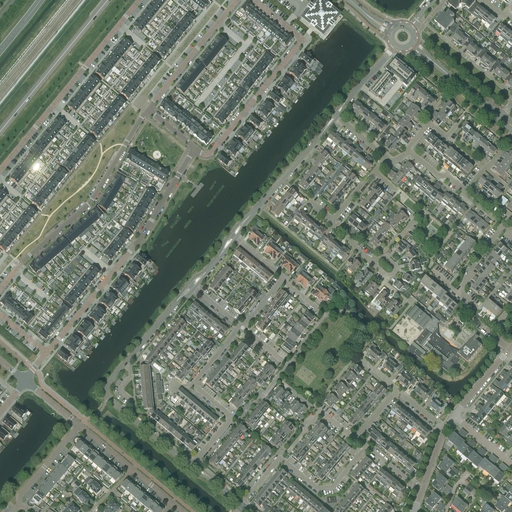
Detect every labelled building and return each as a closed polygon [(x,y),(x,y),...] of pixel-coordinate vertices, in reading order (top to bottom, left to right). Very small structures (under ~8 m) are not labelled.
[(160,0),(154,0),(154,1),(163,9),(167,5),(160,0)] [(206,0),(203,0),(198,7),(202,11),(205,8),(206,9),(211,3),(206,0)] [(301,20),(316,33),(322,38),(340,16),(319,0),(317,0),(311,8),(310,7),(306,11),(308,12),(301,20)] [(458,7),(459,6),(462,6),(461,0),(452,0),(449,4),(448,4),(452,8),(450,10),(456,14),(457,12),(456,11),(458,7)] [(461,0),(462,6),(465,5),(466,6),(466,7),(469,9),(467,11),(470,13),(471,11),(473,10),(474,8),(472,6),(475,2),(475,1),(474,2),(472,0),(461,0)] [(154,1),(150,5),(160,13),(163,9),(154,1)] [(246,2),(239,12),(243,15),(251,6),(246,2)] [(150,5),(147,9),(156,17),(160,13),(150,5)] [(251,6),(243,15),(244,14),(247,17),(246,18),(247,18),(254,9),(251,6)] [(476,10),(474,8),(473,10),(471,11),(478,17),(484,9),(480,6),(476,10)] [(147,9),(143,14),(153,22),(156,17),(147,9)] [(254,9),(247,18),(247,19),(250,21),(258,12),(255,9),(254,9)] [(484,9),(478,17),(479,16),(483,19),(488,13),(484,9)] [(456,14),(450,10),(445,16),(446,16),(445,17),(442,15),(438,20),(436,21),(436,22),(436,23),(438,25),(437,26),(445,32),(447,30),(448,31),(448,30),(453,34),(458,28),(461,24),(458,22),(456,25),(451,21),(454,18),(457,20),(459,18),(455,14),(456,14)] [(258,12),(250,21),(251,22),(254,24),(262,15),(259,13),(258,12)] [(185,13),(182,17),(191,25),(195,20),(185,13)] [(486,24),(492,16),(488,13),(483,19),(482,20),(486,24)] [(143,14),(140,18),(150,26),(153,22),(143,14)] [(262,15),(254,24),(255,23),(257,24),(259,26),(257,27),(258,27),(265,18),(263,16),(262,15)] [(492,16),(486,24),(490,27),(488,29),(491,31),(496,24),(494,22),(496,20),(492,16)] [(182,17),(178,22),(179,22),(188,29),(191,25),(182,17)] [(140,18),(136,22),(146,30),(145,28),(148,25),(149,26),(150,26),(140,18)] [(265,18),(258,27),(260,29),(261,30),(269,21),(267,20),(265,18)] [(269,21),(261,30),(262,30),(263,29),(265,31),(266,32),(273,24),(271,23),(269,21)] [(136,22),(133,26),(143,34),(146,30),(136,22)] [(179,22),(176,26),(176,27),(177,27),(184,33),(188,29),(179,22)] [(273,24),(266,32),(269,34),(270,35),(277,27),(276,26),(273,24)] [(500,35),(506,28),(502,25),(499,28),(497,26),(491,33),(494,35),(496,32),(500,35)] [(173,31),(181,37),(184,33),(177,27),(176,27),(173,31)] [(277,27),(270,35),(273,38),(274,38),(280,30),(277,27)] [(456,44),(463,36),(459,32),(461,30),(458,28),(453,34),(452,35),(454,37),(452,39),(454,41),(454,42),(455,43),(455,44),(456,44)] [(506,28),(500,35),(499,37),(503,40),(510,32),(506,28)] [(172,29),(168,34),(177,41),(181,37),(173,31),(172,29)] [(280,30),(274,38),(278,41),(284,33),(280,30)] [(508,42),(511,37),(511,33),(510,32),(503,40),(507,43),(508,42)] [(284,33),(278,41),(281,44),(280,45),(280,46),(288,36),(284,33)] [(466,47),(472,39),(465,33),(463,36),(456,44),(457,45),(458,45),(459,45),(460,45),(462,47),(464,45),(466,47)] [(168,34),(165,38),(174,46),(177,41),(168,34)] [(288,36),(280,46),(284,49),(292,40),(288,37),(288,36)] [(219,37),(216,41),(223,48),(224,47),(227,43),(219,37)] [(165,38),(161,42),(171,50),(174,46),(165,38)] [(123,39),(120,44),(130,52),(133,47),(123,39)] [(472,39),(466,47),(468,49),(466,51),(468,53),(468,54),(469,54),(469,55),(470,56),(477,47),(473,44),(475,41),(472,39)] [(216,41),(212,46),(221,53),(222,53),(225,49),(224,47),(223,48),(216,41)] [(161,42),(158,46),(167,54),(171,50),(161,42)] [(120,44),(116,48),(126,56),(130,52),(120,44)] [(492,44),(489,47),(496,53),(499,50),(492,44)] [(158,46),(154,51),(164,58),(167,54),(158,46)] [(212,46),(209,50),(218,57),(221,53),(212,46)] [(477,47),(470,56),(471,57),(472,57),(473,57),(476,59),(477,56),(480,58),(486,51),(483,49),(481,51),(477,47)] [(116,48),(113,52),(123,60),(121,59),(124,55),(126,56),(116,48)] [(209,50),(206,54),(213,60),(215,62),(219,57),(218,57),(209,50)] [(483,67),(484,67),(491,59),(487,55),(489,53),(486,51),(480,58),(482,60),(480,62),(482,64),(482,66),(483,67)] [(113,52),(109,56),(119,64),(123,60),(113,52)] [(265,52),(261,56),(270,64),(274,59),(265,52)] [(150,54),(146,59),(156,67),(160,62),(150,54)] [(206,54),(202,58),(210,64),(213,60),(206,54)] [(304,54),(300,59),(306,64),(305,66),(309,70),(311,68),(310,67),(314,62),(309,58),(310,58),(307,55),(306,56),(304,54)] [(109,56),(106,61),(116,68),(119,64),(109,56)] [(261,56),(258,60),(267,68),(270,64),(261,56)] [(202,58),(199,62),(208,70),(212,66),(210,64),(202,58)] [(143,63),(153,71),(156,67),(146,59),(148,60),(145,64),(143,63)] [(385,74),(370,92),(376,97),(391,79),(389,78),(392,74),(403,83),(401,86),(406,89),(416,77),(412,73),(410,75),(407,73),(409,71),(405,68),(403,69),(397,64),(399,63),(395,59),(385,72),(384,73),(385,74)] [(491,59),(484,67),(485,68),(486,69),(487,68),(489,70),(491,68),(494,70),(500,62),(497,60),(495,62),(491,59)] [(258,60),(254,65),(264,72),(267,68),(258,60)] [(106,61),(103,65),(112,72),(111,71),(114,68),(116,69),(116,68),(106,61)] [(500,62),(494,70),(496,72),(494,74),(496,76),(496,77),(497,78),(498,79),(505,70),(501,67),(502,64),(500,62)] [(143,63),(139,67),(149,75),(153,71),(143,63)] [(197,63),(193,68),(203,75),(206,71),(197,63)] [(295,64),(292,67),(293,68),(301,76),(303,77),(307,72),(307,73),(309,70),(305,66),(303,69),(296,64),(295,64)] [(103,65),(99,69),(109,77),(108,76),(112,72),(103,65)] [(254,65),(251,69),(252,70),(253,70),(260,76),(264,72),(254,65)] [(139,67),(136,71),(146,79),(149,75),(139,67)] [(193,68),(190,72),(199,79),(203,75),(193,68)] [(293,68),(289,73),(295,78),(293,81),(298,85),(300,82),(298,80),(301,76),(293,68)] [(99,69),(96,73),(106,81),(109,77),(99,69)] [(249,74),(257,81),(260,76),(253,70),(252,70),(249,74)] [(505,70),(498,79),(498,80),(499,80),(500,80),(501,80),(503,82),(505,79),(507,81),(511,75),(511,76),(509,75),(509,74),(505,70)] [(136,71),(133,75),(142,83),(146,79),(136,71)] [(190,72),(186,76),(196,84),(199,79),(190,72)] [(247,73),(244,77),(253,85),(257,81),(249,74),(247,73)] [(133,76),(130,80),(139,87),(142,83),(133,75),(132,75),(133,76)] [(186,76),(183,80),(191,87),(192,88),(196,84),(186,76)] [(91,77),(88,81),(98,89),(101,85),(100,83),(91,77)] [(244,77),(240,81),(250,89),(253,85),(244,77)] [(285,78),(281,83),(290,90),(292,91),(295,87),(298,85),(293,81),(291,83),(285,78)] [(126,83),(126,84),(135,92),(139,87),(130,80),(127,84),(126,83)] [(183,80),(179,84),(188,91),(191,87),(183,80)] [(88,81),(84,85),(94,93),(98,89),(88,81)] [(240,81),(237,86),(246,93),(250,89),(240,81)] [(279,83),(277,86),(278,87),(277,87),(283,93),(281,95),(286,99),(288,96),(286,94),(290,90),(281,83),(280,83),(279,83)] [(126,84),(122,88),(132,96),(135,92),(126,84)] [(179,84),(176,89),(185,96),(189,92),(188,91),(179,84)] [(84,85),(81,89),(91,98),(94,93),(84,85)] [(413,99),(421,89),(416,85),(411,91),(414,93),(411,97),(413,99)] [(122,88),(119,92),(128,100),(132,96),(122,88)] [(237,88),(233,92),(242,99),(246,95),(237,88)] [(81,89),(78,94),(87,102),(88,101),(87,101),(90,97),(91,98),(81,89)] [(426,93),(421,89),(413,99),(415,100),(418,97),(421,99),(426,93)] [(233,92),(230,96),(239,104),(242,99),(233,92)] [(273,93),(269,98),(275,103),(273,105),(278,109),(280,106),(278,105),(282,100),(278,97),(278,96),(275,94),(273,93)] [(431,97),(426,93),(421,99),(424,101),(421,105),(423,107),(431,97)] [(78,94),(74,98),(84,106),(87,102),(78,94)] [(116,96),(112,101),(121,109),(125,104),(116,96)] [(230,96),(226,100),(236,108),(239,104),(230,96)] [(431,97),(423,107),(425,108),(428,105),(431,107),(436,102),(431,97)] [(74,98),(71,102),(81,110),(84,106),(74,98)] [(161,106),(159,108),(164,111),(171,103),(166,99),(164,102),(164,101),(160,106),(161,106)] [(226,100),(223,104),(232,112),(236,108),(226,100)] [(110,105),(109,106),(118,113),(121,109),(112,101),(113,102),(110,106),(110,105)] [(71,102),(67,106),(77,115),(81,110),(71,102)] [(265,102),(261,107),(270,114),(274,110),(276,111),(278,109),(273,105),(271,107),(265,102)] [(354,116),(362,106),(357,102),(352,108),(355,110),(352,114),(354,116)] [(443,102),(441,104),(451,112),(451,111),(453,113),(454,113),(456,110),(456,109),(454,107),(455,107),(449,102),(447,105),(443,102)] [(171,103),(164,111),(168,115),(175,106),(171,103)] [(223,104),(219,109),(229,116),(232,112),(223,104)] [(441,112),(446,117),(451,112),(441,104),(439,106),(443,109),(441,112)] [(175,106),(168,115),(172,118),(180,109),(176,105),(175,106)] [(109,106),(106,110),(115,117),(118,113),(109,106)] [(367,110),(362,106),(354,116),(356,117),(359,114),(362,116),(367,110)] [(410,111),(419,118),(421,116),(417,113),(420,110),(414,106),(410,111)] [(259,107),(257,110),(258,111),(257,112),(263,117),(261,119),(266,123),(268,121),(266,119),(270,114),(261,107),(260,108),(259,107)] [(105,109),(102,113),(111,121),(115,117),(106,110),(105,109)] [(180,109),(172,118),(177,122),(177,121),(184,112),(180,109)] [(219,109),(216,113),(225,120),(229,116),(219,109)] [(372,114),(367,110),(362,116),(365,118),(362,122),(364,124),(372,114)] [(184,112),(177,121),(181,124),(189,115),(184,111),(184,112)] [(410,111),(406,115),(412,120),(414,117),(418,120),(419,118),(410,111)] [(433,114),(442,122),(446,117),(441,112),(438,115),(435,112),(433,114)] [(102,113),(98,117),(108,125),(111,121),(102,113)] [(216,113),(212,117),(222,125),(225,120),(216,113)] [(377,118),(372,114),(364,124),(366,125),(369,122),(372,124),(377,118)] [(442,122),(433,114),(431,116),(435,119),(433,122),(438,127),(442,122)] [(189,115),(181,124),(185,128),(191,120),(192,120),(193,118),(189,115)] [(406,115),(402,120),(411,128),(413,126),(409,123),(412,120),(406,115)] [(253,116),(249,122),(251,123),(251,124),(254,126),(259,130),(263,125),(264,126),(266,123),(261,119),(259,122),(253,116)] [(98,117),(95,122),(104,129),(108,125),(98,117)] [(382,122),(377,118),(372,124),(375,126),(371,130),(374,132),(382,122)] [(58,119),(54,123),(62,130),(63,130),(66,126),(58,119)] [(411,128),(402,120),(400,119),(397,122),(397,125),(400,128),(401,128),(403,130),(404,130),(406,127),(409,130),(411,128)] [(191,120),(185,128),(190,131),(196,123),(192,120),(191,120)] [(95,122),(91,126),(101,134),(104,129),(95,122)] [(382,122),(374,132),(376,134),(379,130),(382,132),(387,127),(382,122)] [(464,139),(472,130),(467,126),(469,124),(466,122),(461,128),(464,130),(462,132),(465,134),(462,138),(464,139)] [(54,123),(51,128),(58,134),(62,130),(54,123)] [(196,123),(190,131),(193,134),(194,135),(200,127),(196,123)] [(92,127),(89,131),(97,138),(101,134),(91,126),(92,127)] [(193,134),(193,135),(197,138),(205,129),(201,126),(200,127),(194,135),(193,134)] [(245,127),(241,131),(250,138),(249,139),(251,140),(255,135),(256,136),(258,133),(253,129),(251,132),(245,127)] [(51,128),(47,132),(55,138),(58,134),(51,128)] [(400,128),(397,133),(406,140),(408,138),(404,135),(407,132),(404,130),(403,130),(401,128),(400,128)] [(205,129),(197,138),(201,142),(209,133),(205,129)] [(472,130),(464,139),(466,141),(469,137),(472,140),(477,134),(478,133),(477,132),(475,130),(473,130),(473,131),(472,130)] [(241,131),(237,136),(243,141),(241,144),(246,147),(248,145),(246,143),(249,139),(250,138),(241,131)] [(47,132),(44,136),(51,142),(55,138),(47,132)] [(429,145),(435,138),(433,137),(435,134),(434,132),(431,135),(430,134),(424,141),(429,145)] [(209,133),(201,142),(206,146),(207,144),(211,140),(211,139),(213,136),(209,133)] [(333,143),(339,135),(336,134),(335,135),(332,133),(327,138),(333,143)] [(397,133),(393,137),(398,142),(401,139),(404,143),(406,140),(397,133)] [(474,148),(482,138),(482,137),(482,136),(480,134),(478,134),(477,134),(472,140),(475,142),(472,146),(474,148)] [(85,135),(81,140),(91,148),(95,143),(87,137),(85,135)] [(333,143),(337,147),(342,141),(339,139),(341,137),(339,135),(333,143)] [(43,136),(40,140),(50,148),(53,144),(51,143),(51,142),(44,136),(43,136)] [(393,137),(389,142),(396,148),(397,146),(396,145),(398,142),(393,137)] [(434,149),(439,142),(438,141),(440,138),(438,137),(436,139),(435,138),(429,145),(434,149)] [(482,138),(474,148),(476,149),(479,146),(482,148),(487,142),(482,138)] [(337,147),(342,151),(350,141),(348,139),(345,143),(342,141),(337,147)] [(40,141),(37,145),(46,152),(49,148),(50,148),(40,140),(40,141)] [(81,140),(78,144),(88,152),(91,148),(81,140)] [(439,142),(434,149),(438,152),(444,146),(442,144),(445,142),(443,140),(441,143),(439,142)] [(233,141),(229,146),(238,153),(242,148),(244,150),(246,147),(241,144),(239,146),(233,141)] [(342,151),(347,155),(352,149),(349,147),(352,143),(350,141),(342,151)] [(396,148),(389,142),(384,147),(390,152),(392,149),(394,150),(396,148)] [(487,142),(482,148),(485,150),(482,154),(484,156),(492,146),(487,142)] [(78,144),(74,148),(76,150),(84,156),(88,152),(78,144)] [(444,146),(438,152),(443,156),(450,148),(449,148),(448,149),(447,148),(449,146),(448,144),(445,147),(444,146)] [(36,145),(33,149),(34,150),(42,156),(43,157),(46,153),(46,152),(37,145),(36,145)] [(229,146),(225,151),(232,156),(230,158),(234,162),(237,159),(236,159),(240,154),(238,153),(229,146)] [(492,146),(484,156),(486,157),(489,154),(492,156),(496,150),(492,146)] [(450,148),(443,156),(442,157),(447,161),(454,152),(453,151),(455,148),(454,147),(451,150),(450,148)] [(347,155),(352,159),(360,149),(358,148),(355,151),(352,149),(347,155)] [(352,159),(357,163),(362,157),(359,155),(362,151),(360,149),(352,159)] [(31,153),(31,154),(38,160),(42,156),(34,150),(31,153)] [(76,150),(73,154),(81,161),(84,156),(76,150)] [(129,155),(124,162),(129,165),(136,154),(134,153),(129,150),(127,154),(129,155)] [(447,161),(452,165),(453,163),(459,156),(457,155),(460,152),(458,150),(456,153),(454,152),(447,161)] [(319,156),(326,161),(330,156),(323,151),(319,156)] [(71,152),(67,157),(77,165),(81,161),(73,154),(71,152)] [(503,154),(511,161),(511,152),(509,155),(505,152),(503,154)] [(27,158),(37,165),(40,161),(38,160),(31,154),(27,158)] [(136,154),(129,165),(134,168),(140,157),(136,154)] [(511,162),(511,161),(503,154),(501,156),(505,159),(503,162),(510,168),(511,167),(510,165),(511,162)] [(222,155),(217,160),(220,162),(219,162),(222,165),(223,164),(228,169),(232,164),(234,162),(230,158),(228,160),(222,155)] [(459,156),(453,163),(452,165),(456,168),(464,160),(462,159),(465,156),(463,155),(461,157),(459,156)] [(322,166),(326,161),(319,156),(315,160),(322,166)] [(357,163),(362,167),(370,157),(367,156),(364,159),(362,157),(357,163)] [(67,157),(63,161),(73,169),(77,165),(67,157)] [(140,157),(134,168),(139,171),(140,169),(145,160),(140,157)] [(370,157),(362,167),(361,169),(361,170),(363,172),(365,173),(366,171),(367,171),(371,165),(369,163),(372,159),(370,157)] [(27,158),(24,162),(32,168),(33,170),(37,165),(27,158)] [(464,160),(456,168),(461,172),(463,170),(468,164),(467,162),(469,160),(467,158),(465,161),(464,160)] [(140,169),(139,171),(143,173),(144,171),(150,163),(145,160),(140,169)] [(315,160),(312,165),(321,172),(318,170),(322,166),(315,160)] [(63,161),(60,165),(70,174),(73,169),(63,161)] [(24,162),(20,166),(28,173),(32,168),(24,162)] [(468,164),(463,170),(467,174),(473,168),(472,166),(474,164),(472,162),(470,165),(468,164)] [(495,164),(504,172),(506,173),(510,168),(503,162),(501,165),(497,162),(495,164)] [(144,171),(143,173),(148,176),(154,165),(150,163),(144,171)] [(402,166),(409,172),(413,168),(408,163),(405,166),(404,164),(402,166)] [(504,172),(495,164),(493,166),(497,169),(495,172),(500,177),(504,172)] [(154,165),(148,176),(153,179),(154,177),(159,168),(154,165)] [(310,172),(317,177),(321,172),(312,165),(311,165),(314,167),(310,172)] [(20,166),(17,171),(26,178),(30,174),(28,173),(20,166)] [(405,177),(409,172),(402,166),(400,168),(402,170),(400,173),(405,177)] [(59,168),(55,172),(64,179),(68,175),(59,168)] [(159,168),(154,177),(158,180),(163,171),(159,168)] [(17,171),(13,175),(23,183),(26,178),(17,171)] [(55,171),(51,176),(61,183),(64,179),(55,172),(55,171)] [(158,180),(157,181),(162,185),(163,182),(165,184),(168,178),(166,177),(168,174),(163,171),(158,180)] [(313,182),(317,177),(310,172),(306,176),(313,182)] [(401,182),(405,177),(400,173),(397,175),(393,172),(392,174),(401,182)] [(118,173),(115,178),(123,183),(126,178),(118,173)] [(347,178),(353,184),(357,179),(351,174),(347,178)] [(401,182),(392,174),(390,176),(394,180),(391,182),(397,187),(401,182)] [(13,175),(10,179),(17,185),(19,187),(23,183),(13,175)] [(51,176),(47,180),(57,188),(61,183),(51,176)] [(309,187),(313,182),(306,176),(302,181),(309,187)] [(419,190),(428,178),(426,176),(423,180),(420,178),(414,185),(419,190)] [(483,187),(491,178),(489,176),(486,180),(483,177),(478,183),(483,187)] [(115,178),(112,183),(120,188),(123,183),(115,178)] [(350,188),(353,184),(347,178),(343,183),(350,188)] [(425,191),(430,186),(427,184),(430,180),(428,178),(419,190),(423,194),(425,191)] [(491,178),(483,187),(481,189),(486,193),(493,186),(490,183),(493,179),(491,178)] [(47,180),(44,184),(53,192),(57,188),(47,180)] [(309,187),(302,181),(298,186),(305,191),(309,187)] [(112,183),(109,188),(117,192),(120,188),(112,183)] [(346,193),(350,188),(343,183),(339,188),(346,193)] [(44,184),(40,188),(42,190),(50,196),(53,192),(44,184)] [(430,196),(438,186),(436,184),(433,188),(430,186),(425,191),(430,196)] [(493,195),(500,186),(499,184),(495,188),(493,186),(486,193),(491,197),(493,195)] [(433,202),(435,200),(440,194),(437,192),(440,188),(438,186),(430,196),(429,198),(433,202)] [(500,186),(493,195),(498,200),(503,194),(499,191),(503,187),(500,186)] [(109,187),(106,192),(115,197),(117,192),(109,188),(109,187)] [(372,192),(379,198),(383,193),(376,187),(372,192)] [(342,198),(346,193),(339,188),(335,192),(342,198)] [(145,189),(142,194),(153,200),(156,195),(146,189),(145,189)] [(287,194),(294,200),(295,201),(299,196),(291,189),(287,194)] [(42,190),(38,194),(46,201),(50,196),(42,190)] [(0,191),(0,198),(5,202),(8,198),(7,197),(0,191)] [(106,192),(104,197),(112,202),(115,197),(106,192)] [(338,203),(342,198),(335,192),(331,197),(338,203)] [(375,202),(379,198),(372,192),(368,197),(375,202)] [(37,193),(34,198),(43,205),(46,201),(38,194),(37,193)] [(441,202),(448,195),(446,193),(443,196),(440,194),(435,200),(440,204),(441,202)] [(142,194),(140,198),(150,205),(153,200),(142,194)] [(287,194),(283,198),(289,204),(290,204),(294,200),(287,194)] [(448,204),(454,197),(452,195),(450,197),(448,195),(441,202),(446,206),(448,204)] [(104,197),(101,201),(109,206),(112,202),(104,197)] [(338,203),(331,197),(327,202),(334,207),(338,203)] [(371,207),(375,202),(368,197),(365,202),(371,207)] [(448,204),(453,208),(458,203),(455,200),(456,199),(454,197),(448,204)] [(502,206),(506,200),(502,197),(498,202),(498,203),(502,206)] [(34,198),(30,202),(31,203),(39,209),(43,205),(34,198)] [(140,198),(137,203),(138,204),(147,209),(150,205),(140,198)] [(283,198),(279,203),(286,208),(289,204),(283,198)] [(101,201),(98,206),(106,211),(109,206),(101,201)] [(371,207),(365,202),(361,206),(367,212),(371,207)] [(282,213),(286,208),(279,203),(275,207),(282,213)] [(458,212),(464,205),(462,203),(460,205),(458,203),(453,208),(451,210),(456,214),(458,212)] [(138,204),(135,208),(144,214),(147,209),(138,204)] [(464,205),(458,212),(463,216),(467,211),(464,208),(466,207),(464,205)] [(28,207),(24,211),(33,218),(37,214),(28,207)] [(282,213),(275,207),(271,212),(278,218),(282,213)] [(97,208),(93,212),(99,219),(103,215),(97,208)] [(134,208),(131,212),(142,219),(144,214),(135,208),(134,208)] [(395,215),(404,222),(408,217),(404,214),(406,212),(401,208),(399,211),(400,211),(396,216),(395,215)] [(23,210),(20,215),(30,223),(33,218),(24,211),(23,210)] [(299,224),(300,223),(307,214),(302,210),(294,220),(299,224)] [(468,221),(474,214),(471,211),(464,218),(468,221)] [(93,212),(89,215),(95,223),(99,219),(93,212)] [(131,212),(128,217),(139,223),(142,219),(131,212)] [(352,226),(358,220),(360,217),(355,213),(353,216),(347,222),(352,226)] [(300,223),(304,227),(310,220),(305,216),(307,214),(300,223)] [(404,222),(395,215),(393,214),(389,218),(398,225),(401,221),(404,223),(404,222)] [(474,214),(468,221),(472,225),(478,217),(474,214)] [(20,215),(16,219),(26,227),(30,223),(20,215)] [(88,215),(84,219),(91,226),(95,223),(89,215),(88,215)] [(128,217),(126,222),(127,222),(136,228),(139,223),(128,217)] [(478,217),(472,225),(475,228),(482,220),(478,217)] [(394,230),(398,225),(389,218),(385,223),(394,230)] [(16,219),(13,223),(23,231),(26,227),(16,219)] [(84,219),(80,222),(87,230),(91,226),(84,219)] [(315,224),(310,220),(304,227),(309,231),(315,224)] [(352,226),(357,230),(362,223),(358,220),(352,226)] [(482,220),(475,228),(479,231),(485,223),(482,220)] [(80,222),(76,226),(83,233),(87,230),(80,222)] [(127,222),(124,227),(133,233),(136,228),(127,222)] [(13,223),(9,228),(19,236),(23,231),(13,223)] [(362,223),(357,230),(362,234),(367,227),(362,223)] [(385,223),(381,228),(387,233),(391,229),(393,230),(394,230),(385,223)] [(485,223),(479,231),(483,234),(489,226),(485,223)] [(315,224),(309,231),(308,233),(313,237),(314,236),(322,226),(320,228),(315,224)] [(76,226),(72,230),(79,237),(83,233),(76,226)] [(253,243),(260,234),(257,232),(259,230),(255,226),(250,232),(252,234),(248,239),(253,243)] [(321,241),(325,236),(323,235),(327,230),(322,226),(314,236),(321,241)] [(9,228),(6,232),(16,240),(19,236),(9,228)] [(122,228),(119,232),(128,240),(131,235),(122,228)] [(381,228),(377,233),(383,238),(387,233),(381,228)] [(72,229),(68,233),(75,240),(79,237),(72,230),(72,229)] [(6,232),(2,236),(12,244),(16,240),(6,232)] [(119,232),(115,236),(124,244),(128,240),(119,232)] [(68,233),(64,237),(70,244),(75,240),(68,233)] [(377,233),(373,238),(381,245),(379,243),(383,238),(377,233)] [(260,234),(253,243),(258,246),(262,242),(264,243),(268,239),(263,235),(262,237),(260,234)] [(327,247),(334,239),(330,235),(327,238),(325,236),(321,241),(323,243),(322,245),(326,248),(327,247)] [(2,236),(0,239),(0,241),(8,248),(12,244),(2,236)] [(115,236),(111,241),(121,248),(124,244),(115,236)] [(62,238),(58,242),(64,249),(68,246),(62,238)] [(381,245),(373,238),(370,243),(369,242),(367,245),(372,249),(374,247),(377,250),(381,245)] [(465,242),(473,249),(476,244),(469,238),(465,242)] [(327,247),(332,251),(338,245),(333,241),(335,239),(334,239),(327,247)] [(269,256),(276,248),(273,246),(275,243),(271,240),(266,245),(268,247),(264,252),(269,256)] [(400,256),(407,248),(404,246),(406,244),(402,240),(397,245),(400,247),(396,252),(400,256)] [(0,241),(0,248),(5,252),(5,253),(8,248),(0,241)] [(111,241),(108,245),(117,253),(121,248),(111,241)] [(58,242),(54,246),(60,253),(64,249),(58,242)] [(473,249),(465,242),(462,246),(469,253),(473,249)] [(495,248),(503,254),(505,256),(509,250),(507,249),(506,249),(499,243),(495,248)] [(108,245),(104,249),(114,257),(117,253),(108,245)] [(337,255),(344,247),(342,249),(338,245),(332,251),(330,253),(335,257),(337,255)] [(54,246),(50,249),(56,257),(60,253),(54,246)] [(417,256),(415,253),(417,252),(415,250),(417,248),(415,246),(408,251),(410,253),(405,257),(409,262),(417,256)] [(469,253),(462,246),(458,250),(466,257),(469,253)] [(276,248),(269,256),(274,260),(278,255),(280,257),(285,251),(280,247),(278,250),(276,248)] [(344,247),(337,255),(337,256),(338,255),(343,259),(341,261),(343,262),(348,256),(346,254),(349,251),(344,247)] [(492,252),(500,258),(503,254),(495,248),(492,252)] [(50,249),(46,253),(52,260),(56,257),(50,249)] [(104,249),(101,253),(110,261),(114,257),(104,249)] [(235,262),(243,253),(239,249),(233,256),(235,258),(234,261),(235,262)] [(466,257),(458,250),(455,255),(462,261),(466,257)] [(488,256),(496,262),(500,258),(492,252),(488,256)] [(46,253),(41,256),(48,264),(52,260),(46,253)] [(247,256),(243,253),(235,262),(236,263),(239,260),(241,263),(247,256)] [(285,270),(292,262),(289,259),(292,257),(287,253),(282,259),(285,261),(281,266),(285,270)] [(140,255),(136,260),(142,265),(140,268),(145,271),(147,269),(146,268),(150,264),(145,259),(142,256),(142,257),(140,255)] [(462,261),(455,255),(451,259),(459,265),(462,261)] [(37,260),(44,267),(48,264),(41,256),(37,260)] [(251,260),(247,256),(241,263),(239,265),(242,268),(243,269),(251,260)] [(496,262),(488,256),(485,260),(487,262),(493,267),(493,266),(496,262)] [(459,265),(451,259),(448,263),(455,269),(459,265)] [(37,260),(33,264),(40,271),(44,267),(37,260)] [(255,263),(251,260),(243,269),(244,270),(247,267),(250,270),(255,263)] [(353,273),(360,265),(354,260),(352,263),(349,261),(343,268),(346,271),(348,269),(353,273)] [(410,266),(409,266),(411,272),(413,271),(414,274),(418,273),(421,273),(420,267),(422,266),(422,263),(421,260),(415,262),(415,265),(410,266)] [(292,262),(285,270),(290,273),(294,269),(296,271),(301,265),(296,261),(294,263),(292,262)] [(483,266),(491,272),(495,268),(493,266),(493,267),(487,262),(483,266)] [(259,266),(255,263),(250,270),(252,272),(250,274),(252,276),(259,266)] [(455,269),(448,263),(444,267),(452,274),(455,269)] [(33,264),(29,267),(36,274),(40,271),(33,264)] [(130,265),(128,268),(128,269),(128,270),(136,277),(138,278),(142,274),(143,274),(145,271),(140,268),(138,270),(132,265),(131,266),(130,265)] [(90,266),(86,270),(96,278),(99,273),(90,266)] [(264,270),(259,266),(252,276),(253,277),(255,274),(258,277),(264,270)] [(480,270),(488,276),(491,272),(483,266),(480,270)] [(222,272),(231,279),(232,277),(230,275),(232,273),(226,267),(222,272)] [(300,285),(307,277),(304,275),(306,272),(302,269),(297,274),(299,276),(295,281),(300,285)] [(86,270),(83,274),(92,282),(96,278),(86,270)] [(128,270),(124,274),(130,279),(128,282),(133,286),(135,283),(133,281),(136,277),(128,270)] [(268,273),(264,270),(258,277),(260,278),(258,281),(260,283),(268,273)] [(355,281),(361,286),(371,274),(367,270),(363,274),(362,273),(360,275),(358,274),(355,278),(356,279),(355,281)] [(476,274),(484,280),(488,276),(480,270),(476,274)] [(222,272),(219,276),(225,281),(227,279),(230,280),(231,279),(222,272)] [(268,273),(260,283),(261,284),(264,281),(266,284),(272,277),(268,273)] [(83,274),(79,278),(89,286),(92,282),(83,274)] [(484,280),(476,274),(476,275),(480,278),(477,281),(484,287),(488,283),(484,280)] [(415,282),(417,277),(411,275),(410,277),(404,275),(402,280),(410,284),(412,281),(415,282)] [(219,276),(215,280),(224,287),(225,285),(223,284),(225,281),(219,276)] [(424,287),(431,279),(426,276),(420,283),(424,287)] [(307,277),(300,285),(305,289),(308,284),(311,286),(315,281),(311,278),(309,279),(307,277)] [(79,278),(76,283),(85,290),(89,286),(79,278)] [(120,279),(116,284),(127,292),(130,288),(131,288),(133,286),(128,282),(126,284),(120,279)] [(429,290),(435,283),(431,279),(424,287),(429,290)] [(215,280),(212,284),(218,289),(221,287),(223,289),(224,287),(215,280)] [(406,291),(409,288),(403,283),(401,285),(396,281),(392,286),(400,292),(403,288),(406,291)] [(484,287),(477,281),(474,285),(481,291),(484,287)] [(316,298),(323,290),(320,288),(323,286),(318,282),(313,288),(316,290),(312,294),(316,298)] [(76,283),(72,287),(82,295),(85,290),(76,283)] [(375,291),(378,288),(372,283),(365,291),(370,296),(370,297),(373,299),(377,293),(375,291)] [(433,294),(439,286),(435,283),(429,290),(433,294)] [(116,284),(112,289),(118,294),(117,296),(121,300),(123,297),(127,293),(127,292),(116,284)] [(218,289),(212,284),(208,288),(217,295),(219,294),(216,292),(218,289)] [(481,291),(474,285),(471,289),(478,295),(481,291)] [(437,297),(443,290),(439,286),(433,294),(437,297)] [(72,287),(69,291),(78,299),(82,295),(72,287)] [(323,290),(316,298),(321,302),(325,297),(327,299),(332,294),(334,291),(330,287),(327,290),(325,293),(323,290)] [(246,295),(253,300),(257,296),(250,290),(246,295)] [(443,290),(437,297),(441,301),(445,295),(446,295),(447,293),(443,290)] [(69,291),(65,295),(67,297),(75,303),(78,299),(69,291)] [(278,296),(287,303),(292,297),(288,294),(287,296),(281,292),(278,296)] [(386,300),(389,296),(383,292),(376,300),(382,305),(381,306),(383,308),(388,302),(386,300)] [(107,294),(104,297),(105,297),(104,298),(114,306),(118,301),(119,303),(121,300),(117,296),(115,298),(108,293),(108,294),(107,294)] [(1,301),(0,302),(0,303),(4,307),(10,300),(11,298),(7,294),(3,298),(1,300),(1,301)] [(249,305),(253,300),(246,295),(243,299),(249,305)] [(443,306),(450,299),(446,295),(445,295),(441,301),(439,303),(443,306)] [(278,296),(274,300),(283,307),(287,303),(278,296)] [(67,297),(64,301),(71,307),(75,303),(67,297)] [(103,298),(100,301),(101,302),(101,303),(107,308),(105,310),(110,314),(112,312),(110,311),(114,306),(104,298),(104,299),(103,298)] [(246,309),(249,305),(243,299),(239,304),(246,309)] [(450,299),(443,306),(448,310),(454,302),(450,299)] [(10,300),(4,307),(7,310),(13,303),(10,300)] [(274,300),(271,304),(280,312),(281,310),(280,309),(283,307),(274,300)] [(397,309),(400,305),(393,300),(386,309),(392,314),(391,315),(393,318),(399,311),(397,309)] [(487,311),(493,303),(489,300),(483,307),(487,311)] [(62,302),(58,307),(60,308),(61,307),(68,313),(71,309),(62,302)] [(188,309),(192,312),(193,313),(198,306),(194,302),(188,309)] [(454,302),(448,310),(452,313),(458,306),(454,302)] [(13,303),(7,310),(11,313),(17,306),(13,303)] [(493,303),(487,311),(491,314),(498,307),(493,303)] [(242,313),(246,309),(239,304),(235,308),(234,307),(232,309),(240,315),(242,313)] [(271,304),(267,308),(274,314),(276,311),(279,313),(280,312),(271,304)] [(17,306),(11,313),(15,316),(21,309),(17,306)] [(192,312),(190,314),(192,315),(192,316),(195,319),(203,310),(198,306),(193,313),(192,312)] [(21,309),(15,316),(19,319),(24,312),(25,312),(26,310),(22,307),(21,309)] [(60,308),(58,311),(65,317),(68,313),(61,307),(60,308)] [(439,322),(425,310),(423,313),(415,307),(406,316),(424,331),(415,342),(416,343),(414,344),(413,343),(408,349),(420,359),(422,357),(424,358),(429,358),(430,356),(443,366),(443,367),(442,368),(449,374),(454,367),(453,366),(453,365),(454,366),(460,357),(468,363),(482,346),(481,346),(482,345),(477,340),(478,338),(476,336),(457,354),(455,352),(448,346),(449,346),(437,336),(438,334),(437,324),(439,322)] [(498,307),(491,314),(496,318),(502,310),(498,307)] [(97,308),(93,313),(102,320),(103,321),(107,316),(108,317),(110,314),(105,310),(103,313),(97,308)] [(267,308),(264,312),(273,320),(274,319),(272,316),(274,314),(267,308)] [(203,310),(195,319),(198,321),(197,322),(199,324),(201,322),(199,321),(200,319),(201,320),(207,313),(203,310)] [(58,311),(54,315),(62,321),(65,317),(58,311)] [(24,312),(19,319),(22,322),(28,315),(25,312),(24,312)] [(273,320),(264,312),(260,317),(262,319),(263,318),(267,322),(269,320),(272,321),(273,320)] [(303,317),(313,325),(315,323),(313,321),(315,319),(307,312),(303,317)] [(28,315),(22,322),(27,326),(34,317),(29,313),(28,315)] [(93,313),(89,317),(95,322),(93,325),(98,329),(100,326),(99,325),(102,320),(93,313)] [(211,317),(207,313),(201,320),(200,319),(199,321),(201,322),(202,321),(205,324),(211,317)] [(438,313),(435,316),(444,323),(446,320),(438,313)] [(52,319),(51,319),(58,325),(62,321),(54,315),(52,319)] [(205,324),(208,326),(209,327),(215,320),(211,317),(205,324)] [(303,317),(300,321),(308,327),(309,325),(311,327),(313,325),(303,317)] [(262,319),(259,323),(268,330),(269,329),(267,326),(270,324),(267,322),(263,318),(262,319)] [(51,319),(48,323),(55,329),(58,325),(51,319)] [(175,324),(187,333),(188,332),(183,328),(186,325),(179,319),(175,324)] [(208,326),(207,327),(209,329),(210,328),(214,330),(219,324),(215,320),(209,327),(208,326)] [(300,321),(296,325),(306,333),(308,331),(306,330),(308,327),(300,321)] [(85,322),(81,327),(91,335),(90,335),(91,336),(95,331),(96,331),(98,329),(93,325),(91,327),(85,322)] [(48,323),(45,327),(52,333),(55,329),(48,323)] [(268,330),(259,323),(255,328),(262,333),(265,330),(267,332),(268,330)] [(175,324),(172,328),(179,333),(181,330),(186,334),(187,333),(175,324)] [(214,330),(217,333),(218,334),(223,327),(219,324),(214,330)] [(296,325),(293,329),(300,336),(302,334),(304,335),(306,333),(296,325)] [(42,330),(42,331),(49,337),(52,333),(45,327),(42,330)] [(80,327),(77,330),(78,331),(77,332),(83,337),(81,339),(86,343),(88,340),(87,339),(90,335),(91,335),(81,327),(80,328),(80,327)] [(217,333),(215,334),(217,336),(219,335),(222,337),(228,331),(223,327),(218,334),(217,333)] [(172,328),(168,332),(180,341),(181,341),(176,337),(179,333),(172,328)] [(40,329),(37,333),(41,337),(40,337),(43,339),(46,340),(49,337),(42,331),(42,330),(40,329)] [(293,329),(289,334),(299,342),(301,340),(299,338),(300,336),(293,329)] [(168,332),(165,336),(172,342),(174,338),(179,342),(180,341),(168,332)] [(299,342),(289,334),(285,338),(288,340),(294,344),(295,342),(297,344),(299,342)] [(73,336),(69,341),(79,349),(80,350),(84,345),(84,346),(86,343),(81,339),(80,341),(73,336)] [(165,336),(162,340),(173,350),(174,349),(169,345),(172,342),(165,336)] [(202,344),(211,351),(214,347),(203,338),(202,340),(204,341),(202,344)] [(173,350),(162,340),(158,344),(165,350),(167,347),(172,351),(173,350)] [(288,340),(284,344),(294,352),(296,350),(294,348),(296,346),(294,344),(288,340)] [(69,341),(65,346),(72,351),(70,353),(74,357),(77,355),(75,353),(79,349),(69,341)] [(197,346),(196,348),(197,349),(199,347),(201,349),(200,349),(207,355),(211,351),(202,344),(201,343),(198,347),(197,346)] [(155,349),(166,358),(167,357),(162,353),(165,350),(158,344),(155,349)] [(238,348),(247,356),(249,354),(246,352),(248,349),(241,344),(238,348)] [(294,352),(284,344),(281,348),(289,355),(291,353),(292,354),(294,352)] [(371,359),(378,351),(375,349),(376,347),(372,344),(368,349),(370,351),(366,355),(371,359)] [(202,358),(203,360),(207,355),(200,349),(201,349),(199,347),(197,349),(199,351),(197,353),(197,354),(202,358)] [(238,348),(234,352),(241,358),(243,355),(246,358),(247,356),(238,348)] [(151,353),(158,358),(161,355),(165,359),(166,358),(155,349),(151,353)] [(60,351),(57,354),(58,355),(58,356),(60,357),(59,358),(62,360),(63,360),(68,364),(72,359),(72,360),(74,357),(70,353),(68,356),(62,351),(61,352),(60,351)] [(378,351),(371,359),(376,363),(380,359),(382,361),(386,355),(382,352),(380,354),(378,351)] [(198,362),(202,358),(197,354),(197,353),(195,352),(192,355),(192,356),(198,362)] [(234,352),(231,356),(240,364),(241,364),(244,367),(246,366),(239,360),(241,358),(234,352)] [(148,357),(159,366),(160,366),(155,362),(158,358),(151,353),(148,357)] [(188,361),(195,366),(198,362),(192,356),(192,355),(191,354),(189,356),(191,357),(188,360),(188,361)] [(388,371),(394,363),(391,361),(394,358),(390,354),(385,360),(387,362),(383,367),(388,371)] [(240,364),(231,356),(227,360),(234,366),(237,368),(240,364)] [(145,361),(151,366),(154,363),(159,367),(159,366),(148,357),(145,361)] [(225,358),(222,363),(231,371),(232,369),(230,367),(232,364),(234,366),(227,360),(225,358)] [(186,359),(183,362),(185,364),(185,365),(191,371),(195,366),(188,361),(188,360),(186,359)] [(151,366),(145,361),(144,361),(146,362),(144,364),(144,367),(139,368),(143,411),(148,411),(149,414),(151,415),(153,413),(149,365),(151,367),(151,366)] [(181,369),(188,375),(191,371),(185,365),(185,364),(183,362),(182,364),(184,366),(181,369)] [(222,363),(218,367),(225,372),(227,370),(230,372),(231,371),(222,363)] [(266,363),(262,368),(271,376),(275,371),(274,371),(275,369),(273,367),(271,369),(267,366),(268,365),(266,363)] [(394,363),(388,371),(392,375),(396,370),(399,372),(403,367),(400,365),(399,367),(394,363)] [(355,373),(360,377),(359,376),(362,371),(354,365),(351,369),(355,373)] [(218,367),(215,371),(224,379),(226,377),(223,375),(225,372),(218,367)] [(268,380),(271,376),(262,368),(258,372),(260,374),(268,380)] [(181,369),(179,372),(178,373),(185,379),(188,375),(181,369)] [(402,385),(408,377),(404,373),(405,371),(402,369),(398,374),(401,376),(397,381),(402,385)] [(178,373),(179,372),(177,370),(175,372),(177,374),(174,377),(181,383),(185,379),(178,373)] [(215,371),(211,375),(218,381),(220,378),(223,381),(224,379),(215,371)] [(360,377),(355,373),(354,375),(349,371),(345,376),(353,382),(356,379),(358,380),(360,377)] [(501,373),(511,382),(511,381),(511,373),(510,372),(508,374),(503,371),(501,373)] [(502,382),(507,387),(511,382),(501,373),(499,376),(504,380),(502,382)] [(260,374),(257,378),(264,384),(268,380),(260,374)] [(211,375),(208,379),(217,387),(219,386),(216,383),(218,381),(211,375)] [(255,376),(252,380),(254,382),(253,382),(257,385),(261,388),(264,384),(257,378),(255,376)] [(353,382),(345,376),(342,380),(347,384),(345,385),(350,389),(352,391),(354,388),(351,385),(353,382)] [(408,377),(402,385),(407,389),(410,384),(413,386),(417,381),(414,379),(413,381),(408,377)] [(217,387),(208,379),(204,383),(211,389),(213,387),(216,389),(217,387)] [(254,389),(257,385),(253,382),(254,382),(252,380),(250,379),(246,383),(254,389)] [(418,396),(425,388),(421,385),(423,382),(420,380),(416,386),(418,388),(414,392),(418,396)] [(507,387),(502,382),(499,384),(495,381),(493,383),(503,392),(507,387)] [(250,393),(254,389),(246,383),(243,387),(250,393)] [(336,387),(344,393),(347,390),(348,391),(350,389),(345,385),(344,387),(339,383),(336,387)] [(376,390),(382,395),(386,391),(378,384),(374,388),(376,390)] [(247,397),(250,393),(243,387),(241,386),(237,390),(247,397)] [(494,396),(500,400),(504,395),(494,386),(492,389),(496,393),(494,396)] [(336,396),(341,401),(343,398),(341,397),(344,393),(336,387),(332,391),(337,395),(336,396)] [(274,398),(277,401),(284,392),(284,391),(283,392),(278,388),(273,393),(271,391),(268,396),(273,400),(274,398)] [(425,388),(418,396),(423,400),(427,396),(429,397),(435,390),(433,388),(430,392),(425,388)] [(179,399),(184,393),(180,389),(174,396),(172,399),(174,400),(176,397),(179,399)] [(243,402),(247,397),(237,390),(234,394),(236,395),(236,396),(243,402)] [(379,399),(382,395),(376,390),(372,394),(379,399)] [(284,392),(277,401),(278,400),(281,403),(279,404),(281,406),(279,408),(282,411),(283,409),(284,408),(287,405),(288,404),(285,402),(290,396),(284,392)] [(189,396),(184,393),(179,399),(181,402),(179,404),(181,405),(189,396)] [(375,403),(379,399),(372,394),(371,393),(367,397),(369,398),(375,403)] [(327,398),(335,405),(338,401),(339,403),(341,401),(336,396),(335,398),(330,394),(327,398)] [(432,410),(439,402),(435,399),(437,396),(434,394),(430,400),(432,402),(428,406),(432,410)] [(485,397),(495,405),(500,400),(494,396),(492,398),(488,394),(485,397)] [(193,399),(189,396),(181,405),(182,407),(184,404),(187,406),(193,399)] [(236,396),(232,400),(240,406),(243,402),(236,396)] [(495,405),(485,397),(483,399),(488,403),(485,406),(491,410),(495,405)] [(335,405),(327,398),(323,402),(331,409),(335,405)] [(372,408),(375,403),(369,398),(365,402),(372,408)] [(197,403),(193,399),(187,406),(189,408),(187,411),(189,412),(197,403)] [(240,406),(232,400),(229,404),(236,410),(240,406)] [(293,413),(300,405),(299,406),(294,401),(289,406),(287,405),(284,408),(283,409),(288,413),(289,411),(293,414),(293,413)] [(259,406),(266,412),(269,408),(262,402),(259,406)] [(365,402),(362,406),(368,412),(372,408),(365,402)] [(439,402),(432,410),(437,414),(441,410),(443,411),(448,406),(445,404),(443,406),(439,402)] [(201,406),(197,403),(189,412),(190,414),(193,411),(195,413),(201,406)] [(395,415),(401,408),(397,404),(391,411),(395,415)] [(477,407),(487,416),(491,410),(485,406),(483,408),(479,404),(477,407)] [(300,405),(293,413),(297,416),(295,417),(300,421),(303,417),(301,415),(306,409),(300,405)] [(197,419),(205,410),(201,406),(195,413),(198,415),(195,418),(197,419)] [(262,416),(266,412),(259,406),(255,411),(262,416)] [(365,416),(368,412),(362,406),(358,410),(365,416)] [(13,413),(11,416),(20,423),(22,420),(21,419),(22,418),(25,415),(22,412),(23,411),(20,408),(18,410),(15,407),(14,407),(12,409),(13,410),(11,412),(13,413)] [(477,416),(483,421),(487,416),(477,407),(475,409),(479,413),(477,416)] [(395,415),(400,418),(405,412),(401,408),(395,415)] [(151,415),(150,417),(154,420),(160,414),(161,414),(163,412),(161,410),(159,413),(155,410),(153,413),(151,415)] [(209,413),(205,410),(197,419),(199,420),(201,418),(204,420),(209,413)] [(362,420),(365,416),(358,410),(355,414),(362,420)] [(259,420),(262,416),(255,411),(252,415),(260,422),(259,420)] [(409,415),(405,412),(400,418),(404,422),(409,415)] [(213,417),(209,413),(204,420),(206,422),(204,425),(206,426),(213,417)] [(154,420),(158,424),(164,417),(161,414),(160,414),(154,420)] [(358,424),(362,420),(355,414),(351,419),(358,424)] [(483,421),(477,416),(475,418),(470,414),(468,417),(478,426),(483,421)] [(252,415),(248,419),(258,426),(257,426),(260,422),(252,415)] [(404,422),(408,425),(413,418),(409,415),(404,422)] [(4,420),(2,422),(2,423),(6,426),(9,428),(11,431),(15,426),(16,427),(19,424),(10,417),(8,420),(6,418),(5,420),(4,420)] [(164,417),(158,424),(162,427),(168,421),(169,421),(171,419),(169,417),(167,420),(164,417)] [(213,417),(206,426),(207,427),(209,425),(212,427),(218,420),(213,417)] [(408,425),(412,429),(418,422),(413,418),(408,425)] [(258,426),(248,419),(245,423),(254,431),(258,426)] [(358,424),(351,419),(348,423),(354,429),(358,424)] [(172,424),(169,421),(168,421),(162,427),(167,431),(172,424)] [(280,425),(283,427),(290,433),(294,428),(284,421),(280,425)] [(412,429),(416,432),(422,425),(418,422),(412,429)] [(503,427),(509,432),(511,429),(511,430),(511,425),(508,422),(503,427)] [(316,427),(325,435),(329,431),(319,423),(316,427)] [(167,431),(171,434),(176,427),(177,428),(179,426),(178,424),(175,427),(172,424),(167,431)] [(236,430),(243,435),(246,431),(240,425),(236,430)] [(416,432),(420,436),(426,429),(422,425),(416,432)] [(171,434),(175,438),(180,431),(177,428),(176,427),(171,434)] [(287,437),(290,433),(283,427),(279,431),(287,437)] [(316,427),(312,432),(320,438),(320,437),(322,439),(325,435),(316,427)] [(509,432),(503,427),(499,432),(509,441),(511,438),(507,434),(509,432)] [(0,438),(3,441),(4,440),(7,437),(8,438),(10,435),(2,428),(0,429),(0,438)] [(369,437),(376,443),(381,436),(379,435),(381,432),(376,428),(369,437)] [(175,438),(179,441),(185,434),(186,435),(190,430),(188,429),(184,433),(180,431),(175,438)] [(283,441),(287,437),(279,431),(277,429),(274,433),(276,435),(283,441)] [(426,429),(420,436),(425,439),(430,432),(426,429)] [(236,430),(233,434),(239,439),(243,435),(236,430)] [(316,442),(320,438),(312,432),(309,436),(316,442)] [(179,441),(183,444),(189,438),(186,435),(185,434),(179,441)] [(233,434),(229,438),(236,444),(239,439),(233,434)] [(453,445),(459,438),(454,434),(448,441),(453,445)] [(276,435),(272,439),(280,445),(283,441),(276,435)] [(189,438),(183,444),(187,448),(193,441),(194,442),(196,439),(194,438),(193,439),(190,436),(189,438)] [(313,446),(316,442),(309,436),(306,440),(313,446)] [(376,443),(380,447),(386,440),(381,436),(376,443)] [(229,438),(226,442),(232,448),(236,444),(229,438)] [(380,447),(384,450),(390,443),(390,444),(392,441),(388,438),(386,440),(380,447)] [(457,451),(465,443),(459,438),(453,445),(458,449),(457,451)] [(280,445),(272,439),(269,443),(276,449),(280,445)] [(85,444),(80,440),(79,440),(78,440),(77,440),(77,441),(76,442),(76,443),(77,443),(77,444),(74,448),(79,452),(85,444)] [(310,450),(313,446),(306,440),(302,444),(310,450)] [(197,445),(194,442),(193,441),(187,448),(192,452),(197,445)] [(226,442),(222,446),(229,452),(232,448),(226,442)] [(338,446),(347,453),(351,449),(344,443),(342,446),(339,444),(338,446)] [(384,450),(388,454),(394,447),(390,444),(390,443),(384,450)] [(465,443),(457,451),(462,455),(468,448),(463,444),(465,443)] [(79,452),(83,456),(89,448),(85,444),(79,452)] [(261,450),(268,456),(271,452),(264,446),(262,444),(260,446),(263,448),(261,450)] [(306,454),(310,450),(302,444),(299,448),(306,454)] [(222,446),(219,450),(225,456),(229,452),(222,446)] [(344,457),(347,453),(338,446),(337,447),(339,449),(337,452),(344,457)] [(388,454),(393,457),(398,450),(394,447),(388,454)] [(83,456),(88,459),(94,452),(89,448),(83,456)] [(299,448),(295,452),(303,458),(305,459),(307,456),(306,455),(306,454),(299,448)] [(467,459),(473,452),(468,448),(462,455),(467,459)] [(219,450),(215,455),(222,460),(225,456),(219,450)] [(264,460),(268,456),(261,450),(259,453),(256,451),(255,452),(264,460)] [(393,457),(397,460),(402,454),(398,450),(393,457)] [(88,459),(92,463),(99,456),(94,452),(88,459)] [(261,464),(264,460),(255,452),(253,454),(254,454),(252,457),(254,459),(261,464)] [(303,458),(295,452),(292,457),(299,463),(303,458)] [(340,462),(344,457),(337,452),(335,454),(332,452),(331,454),(340,462)] [(473,452),(467,459),(472,464),(478,457),(473,452)] [(337,466),(340,462),(331,454),(330,456),(332,458),(330,460),(337,466)] [(406,457),(402,454),(397,460),(401,464),(406,457)] [(219,464),(222,460),(215,455),(212,459),(219,464)] [(64,460),(71,466),(74,462),(67,456),(64,460)] [(92,463),(97,467),(103,460),(99,456),(92,463)] [(366,458),(364,460),(371,466),(373,463),(374,461),(368,456),(366,458)] [(411,461),(406,457),(401,464),(405,467),(411,461)] [(477,468),(485,459),(484,459),(483,461),(478,457),(472,464),(477,468)] [(443,463),(450,469),(454,464),(447,458),(443,463)] [(219,464),(212,459),(208,463),(215,469),(219,464)] [(257,468),(261,464),(254,459),(252,461),(249,459),(248,461),(257,468)] [(485,459),(477,468),(478,468),(479,467),(484,471),(490,464),(485,459)] [(64,460),(60,465),(67,471),(71,466),(64,460)] [(97,467),(102,471),(108,464),(103,460),(97,467)] [(334,470),(337,466),(330,460),(328,463),(325,461),(324,462),(334,470)] [(364,460),(361,464),(368,470),(369,468),(372,471),(374,469),(370,466),(371,466),(364,460)] [(254,473),(257,468),(248,461),(246,462),(249,464),(247,467),(245,464),(244,465),(254,473)] [(411,461),(405,467),(409,471),(415,464),(411,461)] [(330,474),(334,470),(324,462),(323,464),(325,466),(323,469),(330,474)] [(450,469),(443,463),(438,469),(445,474),(450,469)] [(102,471),(106,475),(112,468),(108,464),(102,471)] [(361,464),(357,468),(364,474),(368,470),(361,464)] [(489,475),(495,468),(490,464),(484,471),(489,475)] [(60,465),(56,469),(64,475),(67,471),(60,465)] [(250,477),(254,473),(244,465),(241,469),(250,477)] [(106,475),(111,479),(117,471),(112,468),(106,475)] [(357,468),(354,472),(361,478),(363,476),(366,478),(367,477),(364,474),(357,468)] [(495,468),(489,475),(494,479),(500,472),(495,468)] [(56,469),(52,473),(60,480),(64,475),(56,469)] [(247,481),(250,477),(241,469),(239,471),(242,473),(240,475),(247,481)] [(277,473),(286,481),(288,480),(285,477),(287,474),(280,469),(277,473)] [(327,478),(330,474),(323,469),(321,471),(319,469),(317,470),(317,471),(327,478)] [(381,480),(387,473),(382,470),(376,477),(375,479),(379,482),(381,480)] [(117,471),(111,479),(115,483),(122,475),(117,471)] [(323,483),(327,478),(317,471),(316,472),(318,474),(315,477),(316,478),(318,480),(319,479),(323,483)] [(361,478),(354,472),(350,476),(358,482),(361,478)] [(500,472),(494,479),(499,484),(505,477),(500,472)] [(52,473),(49,478),(56,484),(60,480),(52,473)] [(277,473),(273,477),(280,483),(282,480),(285,483),(286,481),(277,473)] [(381,480),(379,482),(384,486),(391,477),(387,473),(381,480)] [(243,485),(247,481),(240,475),(237,479),(235,477),(234,478),(243,485)] [(436,481),(443,487),(447,482),(440,476),(436,481)] [(280,483),(273,477),(270,481),(280,489),(281,488),(278,485),(280,483)] [(387,486),(390,488),(396,481),(391,477),(384,486),(385,488),(387,486)] [(49,478),(45,482),(52,488),(56,484),(49,478)] [(240,489),(243,485),(234,478),(233,480),(232,481),(232,482),(233,483),(234,483),(233,485),(235,487),(236,485),(240,489)] [(125,491),(131,483),(127,479),(120,487),(125,491)] [(96,494),(97,493),(98,493),(99,492),(100,491),(101,490),(98,487),(99,486),(96,484),(95,484),(93,482),(90,480),(86,484),(88,486),(90,489),(93,493),(94,492),(96,494)] [(266,486),(273,491),(275,489),(278,491),(280,489),(270,481),(266,486)] [(390,488),(394,491),(400,484),(396,481),(390,488)] [(443,487),(436,481),(432,486),(439,492),(443,487)] [(45,482),(42,486),(49,492),(52,488),(45,482)] [(125,491),(130,494),(136,487),(131,483),(125,491)] [(289,496),(298,486),(294,483),(288,490),(291,492),(288,496),(289,496)] [(400,484),(394,491),(392,494),(399,500),(407,491),(404,489),(405,488),(400,484)] [(355,488),(362,494),(364,492),(367,495),(369,493),(365,490),(357,485),(355,488)] [(45,497),(49,492),(42,486),(38,491),(45,497)] [(266,486),(263,490),(273,498),(274,496),(271,494),(273,491),(266,486)] [(301,488),(298,486),(289,496),(290,497),(293,494),(295,496),(301,488)] [(130,494),(134,498),(140,491),(136,487),(130,494)] [(295,496),(298,498),(304,491),(301,488),(295,496)] [(355,488),(352,491),(362,500),(363,500),(359,497),(362,494),(355,488)] [(73,493),(77,497),(79,499),(78,500),(82,503),(85,505),(86,504),(87,503),(88,502),(89,501),(87,498),(88,497),(85,494),(84,495),(82,492),(78,489),(73,493)] [(263,490),(260,494),(266,499),(268,497),(271,499),(273,498),(263,490)] [(42,501),(45,497),(38,491),(34,495),(42,501)] [(134,498),(139,502),(145,495),(140,491),(134,498)] [(308,494),(304,491),(298,498),(298,499),(296,502),(297,504),(300,500),(302,501),(308,494)] [(352,491),(349,495),(356,501),(358,499),(361,502),(362,500),(352,491)] [(430,499),(437,504),(441,499),(434,493),(430,499)] [(260,494),(256,498),(266,506),(267,504),(264,502),(266,499),(260,494)] [(311,497),(308,494),(302,501),(305,504),(311,497)] [(503,497),(511,505),(511,504),(511,496),(509,494),(505,498),(504,497),(503,497)] [(34,495),(30,500),(30,501),(30,502),(30,503),(31,503),(32,504),(33,503),(34,503),(38,506),(42,501),(34,495)] [(139,502),(143,506),(149,499),(145,495),(139,502)] [(353,504),(356,501),(349,495),(346,498),(353,504)] [(315,500),(311,497),(305,504),(306,505),(303,508),(305,510),(308,506),(309,507),(315,500)] [(511,505),(503,497),(499,502),(506,508),(510,503),(511,505)] [(266,506),(256,498),(253,502),(259,508),(262,505),(264,508),(266,506)] [(346,498),(343,501),(351,507),(351,506),(355,509),(357,507),(353,504),(346,498)] [(457,510),(462,503),(457,498),(451,505),(457,510)] [(143,506),(148,510),(154,503),(149,499),(143,506)] [(437,504),(430,499),(423,506),(431,511),(437,504)] [(309,507),(312,510),(318,502),(315,500),(309,507)] [(348,511),(351,507),(343,501),(341,505),(348,511)] [(107,506),(108,506),(113,511),(119,511),(121,510),(119,508),(113,502),(111,503),(110,503),(107,506)] [(315,511),(321,505),(318,502),(312,510),(313,511),(312,511),(315,511)] [(502,511),(506,508),(499,502),(495,508),(499,511),(502,511)] [(148,510),(150,511),(153,511),(159,506),(154,503),(148,510)] [(462,503),(457,510),(459,511),(463,511),(468,507),(462,503)]
